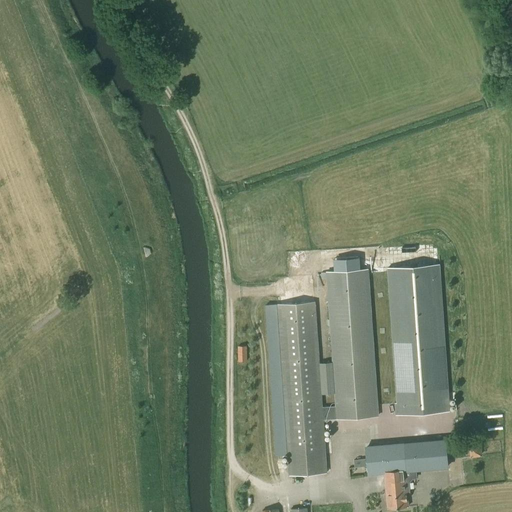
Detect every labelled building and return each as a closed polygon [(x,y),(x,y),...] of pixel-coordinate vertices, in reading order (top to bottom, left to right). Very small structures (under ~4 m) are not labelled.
[(162,37),(172,37),(172,23),(162,24),(162,37)] [(396,415),(451,411),(440,264),(387,268),(397,403),(395,403),(396,415)] [(315,302),(278,304),(289,475),(327,473),(323,419),(378,416),(368,269),(326,272),(336,407),(322,408),(315,302)] [(300,274),(295,277),(302,289),(307,286),(300,274)] [(275,483),(268,334),(250,335),(258,484),(275,483)] [(238,346),(239,361),(246,361),(246,346),(238,346)] [(367,458),(355,460),(355,467),(368,466),(368,473),(368,475),(380,474),(379,472),(385,471),(404,470),(448,466),(446,441),(366,448),(367,458)] [(480,444),(469,445),(470,456),(481,454),(480,444)] [(404,470),(385,471),(388,508),(397,507),(407,507),(406,495),(409,495),(408,479),(405,480),(404,470)]
